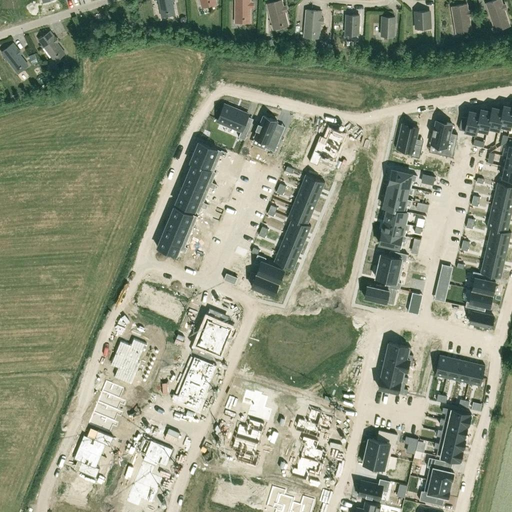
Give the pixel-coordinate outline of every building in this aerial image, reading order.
[(162,17),(175,14),(171,0),(158,0),(159,2),(159,3),(161,11),(162,17)] [(250,0),(235,0),(235,2),(238,2),(238,18),(251,18),(251,8),(251,7),(251,2),(251,1),(250,0)] [(269,11),(271,11),(275,26),(287,23),(281,0),(280,0),(267,3),(269,11)] [(508,20),(501,0),(494,0),(486,3),(488,10),(491,10),(496,25),(508,20)] [(471,27),(467,4),(452,6),(453,14),(455,14),(458,29),(471,27)] [(304,37),(319,38),(321,11),(306,9),(304,37)] [(430,27),(429,10),(415,11),(416,28),(430,27)] [(359,15),(346,14),(346,34),(358,34),(359,15)] [(395,17),(382,16),(381,35),(394,36),(395,17)] [(55,61),(65,53),(54,38),(55,37),(50,31),(39,39),(46,49),(51,56),(55,61)] [(13,43),(2,52),(9,61),(9,62),(14,68),(15,68),(18,73),(28,65),(17,50),(18,49),(13,43)] [(224,104),(217,120),(241,130),(238,136),(245,139),(251,123),(246,120),(249,114),(224,104)] [(493,107),(487,131),(488,131),(489,126),(499,129),(504,105),(503,109),(493,107)] [(511,106),(504,105),(499,129),(499,127),(510,129),(511,118),(511,106)] [(481,108),(476,132),(476,133),(477,128),(487,131),(493,107),(492,107),(491,111),(481,108)] [(461,118),(459,129),(476,132),(481,108),(480,113),(469,110),(467,119),(461,118)] [(257,129),(254,137),(268,142),(266,147),(275,151),(283,131),(274,128),(277,120),(264,115),(260,123),(258,122),(255,129),(257,129)] [(436,120),(431,143),(443,146),(441,154),(452,156),(458,133),(450,132),(452,123),(436,120)] [(306,139),(311,127),(297,121),(288,143),(296,146),(293,153),(308,159),(315,142),(306,139)] [(402,123),(397,149),(410,152),(409,154),(419,157),(422,144),(415,143),(418,127),(402,123)] [(316,145),(306,170),(314,173),(323,152),(335,157),(338,149),(339,150),(342,142),(341,142),(344,134),(331,129),(323,148),(316,145)] [(199,141),(195,151),(218,161),(221,154),(225,155),(227,151),(222,148),(221,150),(199,141)] [(195,151),(190,161),(216,172),(216,171),(214,170),(218,161),(195,151)] [(192,162),(189,172),(217,184),(217,183),(212,181),(216,172),(190,161),(190,162),(192,162)] [(511,167),(505,166),(503,177),(511,179),(511,167)] [(392,168),(389,182),(413,188),(414,187),(411,187),(413,180),(415,180),(417,174),(392,168)] [(189,172),(184,182),(208,192),(210,186),(215,188),(217,184),(189,172)] [(306,173),(301,184),(320,192),(325,181),(306,173)] [(511,184),(498,181),(495,192),(511,196),(511,184)] [(184,182),(180,192),(209,204),(209,203),(204,201),(208,192),(184,182)] [(389,182),(386,194),(411,199),(406,198),(407,192),(412,193),(413,188),(389,182)] [(301,184),(297,195),(316,202),(320,192),(301,184)] [(180,192),(176,202),(200,212),(202,206),(207,208),(209,204),(180,192)] [(511,196),(495,192),(492,204),(511,208),(511,196)] [(386,194),(384,205),(409,211),(406,210),(407,205),(410,205),(411,199),(386,194)] [(297,195),(293,205),(312,213),(316,202),(297,195)] [(511,208),(492,204),(490,215),(510,219),(511,209),(511,208)] [(293,205),(288,216),(311,225),(307,223),(312,213),(293,205)] [(384,205),(383,206),(387,207),(385,218),(410,224),(410,223),(407,223),(409,211),(384,205)] [(175,206),(170,216),(194,226),(198,216),(175,206)] [(490,215),(487,226),(511,232),(511,231),(507,230),(510,219),(490,215)] [(170,216),(166,226),(190,236),(194,226),(170,216)] [(292,218),(288,228),(306,236),(311,225),(288,216),(292,218)] [(385,218),(382,230),(406,235),(405,234),(406,229),(409,230),(410,224),(385,218)] [(166,226),(162,236),(187,247),(188,246),(186,245),(190,236),(166,226)] [(487,226),(491,227),(489,238),(508,243),(511,232),(487,226)] [(288,228),(284,239),(302,246),(306,236),(288,228)] [(382,230),(379,242),(401,247),(403,240),(405,241),(406,235),(382,230)] [(162,236),(158,246),(179,255),(181,249),(186,251),(187,247),(162,236)] [(489,238),(486,249),(506,254),(508,243),(489,238)] [(284,239),(279,249),(298,257),(302,246),(284,239)] [(238,245),(235,251),(246,255),(249,250),(238,245)] [(279,249),(275,260),(293,268),(298,257),(279,249)] [(381,252),(378,265),(401,270),(404,260),(406,261),(408,253),(390,249),(389,254),(381,252)] [(486,249),(484,260),(503,265),(506,254),(486,249)] [(258,253),(254,262),(260,264),(257,272),(279,281),(284,269),(264,261),(266,257),(258,253)] [(484,260),(481,272),(501,276),(503,265),(484,260)] [(378,265),(375,276),(389,279),(388,285),(400,288),(401,282),(399,281),(401,270),(378,265)] [(251,270),(249,277),(254,279),(251,285),(268,292),(268,291),(274,294),(279,281),(257,272),(251,270)] [(475,276),(472,288),(493,293),(496,280),(489,279),(490,274),(473,270),(472,276),(475,276)] [(226,272),(224,278),(235,283),(237,276),(226,272)] [(439,275),(438,281),(449,283),(450,277),(439,275)] [(447,289),(449,283),(438,281),(437,286),(447,289)] [(143,283),(134,305),(141,308),(140,312),(144,313),(155,288),(143,283)] [(367,284),(365,296),(388,302),(390,294),(396,295),(397,288),(379,283),(378,286),(367,284)] [(155,288),(144,313),(149,315),(151,312),(157,314),(166,292),(155,288)] [(466,300),(465,305),(483,309),(484,304),(490,306),(493,293),(472,288),(469,300),(466,300)] [(166,292),(157,314),(163,317),(162,319),(167,321),(177,297),(166,292)] [(177,297),(167,321),(178,326),(188,301),(177,297)] [(208,318),(203,329),(225,338),(226,336),(228,337),(231,329),(229,329),(230,326),(221,322),(224,313),(209,307),(205,317),(208,318)] [(432,308),(430,316),(444,319),(445,311),(432,308)] [(472,310),(470,322),(491,327),(494,315),(472,310)] [(195,341),(191,350),(208,357),(212,348),(220,351),(225,338),(203,329),(198,342),(195,341)] [(121,339),(116,351),(140,362),(140,361),(138,360),(143,349),(145,350),(148,343),(133,337),(131,343),(121,339)] [(389,341),(386,353),(414,359),(412,358),(413,354),(409,353),(411,346),(389,341)] [(116,351),(111,364),(118,367),(114,376),(131,383),(140,362),(116,351)] [(386,353),(384,364),(407,369),(409,363),(413,364),(414,359),(386,353)] [(440,354),(435,374),(447,376),(451,356),(440,354)] [(194,355),(190,366),(212,375),(217,364),(194,355)] [(451,356),(447,376),(458,379),(462,359),(451,356)] [(462,359),(458,379),(469,381),(473,362),(462,359)] [(473,362),(469,381),(480,384),(485,364),(473,362)] [(384,364),(381,375),(407,381),(408,376),(404,375),(406,370),(407,370),(407,369),(384,364)] [(190,366),(185,377),(207,386),(212,375),(190,366)] [(381,375),(379,387),(407,393),(408,388),(404,387),(405,381),(407,382),(407,381),(381,375)] [(185,377),(181,388),(203,397),(207,386),(185,377)] [(106,380),(102,390),(126,401),(126,400),(120,398),(124,388),(106,380)] [(173,392),(171,397),(198,408),(203,397),(181,388),(178,394),(173,392)] [(246,388),(241,402),(250,404),(247,414),(269,421),(273,408),(265,406),(269,395),(262,393),(262,391),(254,389),(254,391),(246,388)] [(102,390),(97,401),(123,412),(123,411),(118,409),(120,404),(124,405),(126,401),(102,390)] [(97,401),(93,411),(119,422),(115,420),(118,415),(121,416),(123,412),(97,401)] [(440,418),(468,424),(471,412),(443,406),(442,411),(446,412),(444,418),(440,418)] [(299,416),(295,429),(319,436),(322,427),(329,430),(333,416),(323,413),(323,411),(311,407),(307,419),(299,416)] [(93,411),(88,423),(110,432),(113,425),(117,427),(119,422),(93,411)] [(239,423),(235,436),(258,443),(265,422),(250,417),(247,425),(239,423)] [(438,429),(438,430),(466,436),(468,424),(440,418),(439,423),(443,424),(442,430),(438,429)] [(84,433),(79,445),(101,455),(106,443),(110,445),(114,436),(98,429),(94,438),(84,433)] [(369,437),(366,450),(390,455),(393,443),(395,444),(397,433),(379,429),(377,439),(369,437)] [(438,430),(437,435),(440,435),(439,442),(463,448),(466,436),(438,430)] [(304,444),(300,455),(323,462),(327,450),(316,447),(319,439),(303,434),(300,443),(304,444)] [(235,436),(231,449),(239,451),(237,458),(256,464),(259,453),(255,452),(258,443),(235,436)] [(145,437),(140,450),(145,452),(143,458),(157,464),(158,461),(166,464),(169,459),(170,459),(174,450),(173,449),(173,447),(151,438),(151,439),(145,437)] [(435,441),(434,446),(438,447),(436,454),(460,460),(463,448),(439,442),(435,441)] [(79,445),(74,457),(81,461),(78,469),(96,476),(100,467),(96,466),(101,455),(79,445)] [(366,450),(363,462),(387,468),(390,455),(366,450)] [(293,466),(291,474),(306,479),(309,472),(320,475),(323,462),(300,455),(297,467),(293,466)] [(429,466),(427,478),(450,483),(451,479),(452,479),(454,471),(443,468),(445,460),(429,456),(427,466),(429,466)] [(142,460),(134,480),(158,490),(163,477),(152,473),(155,465),(142,460)] [(213,493),(211,501),(228,507),(230,501),(234,502),(240,481),(227,477),(226,481),(216,478),(212,493),(213,493)] [(361,479),(358,494),(379,499),(382,489),(388,491),(390,480),(380,477),(378,483),(361,479)] [(421,489),(419,499),(435,502),(437,494),(448,496),(450,488),(449,488),(450,483),(427,478),(424,490),(421,489)] [(68,482),(62,497),(84,506),(88,497),(95,500),(101,486),(83,479),(80,487),(68,482)] [(246,479),(240,500),(248,502),(247,504),(262,508),(271,481),(263,479),(261,484),(246,479)] [(134,480),(125,500),(139,506),(142,499),(152,503),(158,490),(134,480)] [(272,486),(266,506),(276,509),(274,511),(289,511),(294,497),(284,494),(285,489),(272,486)] [(294,497),(289,511),(310,511),(314,499),(303,495),(300,503),(293,501),(294,497)] [(357,509),(355,511),(378,511),(380,505),(365,502),(363,511),(357,509)]
